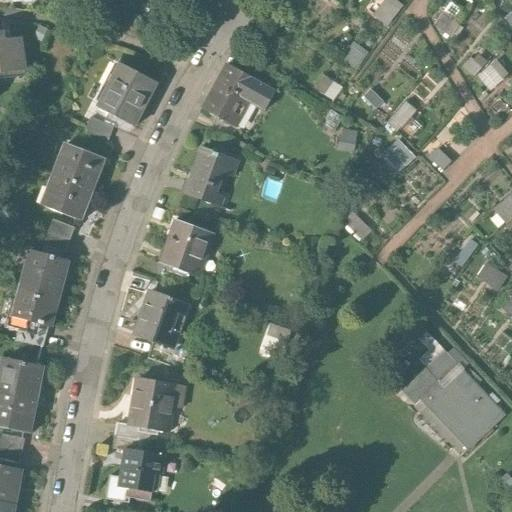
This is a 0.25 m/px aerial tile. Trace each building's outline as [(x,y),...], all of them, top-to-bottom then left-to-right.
[(385,0),(374,14),(388,25),(404,4),(399,0),(385,0)] [(448,34),(466,11),(452,0),(434,23),(448,34)] [(0,32),(0,78),(29,76),(26,39),(9,40),(8,32),(0,32)] [(276,106),(288,84),(239,57),(214,102),(248,121),(260,98),(276,106)] [(479,75),(492,89),(510,72),(497,58),(479,75)] [(135,63),(111,107),(153,131),(178,86),(135,63)] [(326,73),(316,86),(335,99),(344,86),(326,73)] [(405,99),(393,120),(405,127),(417,106),(405,99)] [(427,156),(448,169),(463,144),(442,131),(427,156)] [(400,137),(384,153),(401,170),(417,155),(400,137)] [(76,142),(64,173),(108,191),(121,160),(76,142)] [(248,158),(215,144),(196,191),(230,204),(234,195),(226,191),(234,170),(241,173),(248,158)] [(64,173),(51,204),(96,222),(108,191),(64,173)] [(511,193),(494,206),(506,222),(511,217),(511,193)] [(226,230),(189,216),(172,261),(209,275),(226,230)] [(44,243),(67,251),(76,225),(54,217),(44,243)] [(40,249),(31,284),(78,296),(87,261),(40,249)] [(477,275),(499,290),(509,276),(487,260),(477,275)] [(31,284),(22,319),(69,331),(78,296),(31,284)] [(163,287),(146,333),(182,345),(198,300),(163,287)] [(511,295),(503,306),(511,313),(511,295)] [(454,346),(403,392),(414,404),(420,399),(467,452),(506,416),(465,371),(471,366),(454,346)] [(13,355),(6,389),(53,399),(60,364),(13,355)] [(149,374),(140,423),(164,427),(180,430),(185,403),(193,404),(197,383),(149,374)] [(6,389),(0,415),(0,423),(46,433),(53,399),(6,389)] [(127,421),(125,432),(162,439),(164,427),(140,423),(127,421)] [(123,443),(135,445),(160,450),(162,439),(125,432),(123,443)] [(0,456),(20,459),(22,435),(0,433),(0,434),(0,456)] [(160,450),(135,445),(127,485),(161,492),(165,467),(172,469),(175,453),(160,450)] [(0,463),(0,498),(33,506),(41,473),(0,463)] [(0,498),(0,511),(31,511),(33,506),(0,498)]
